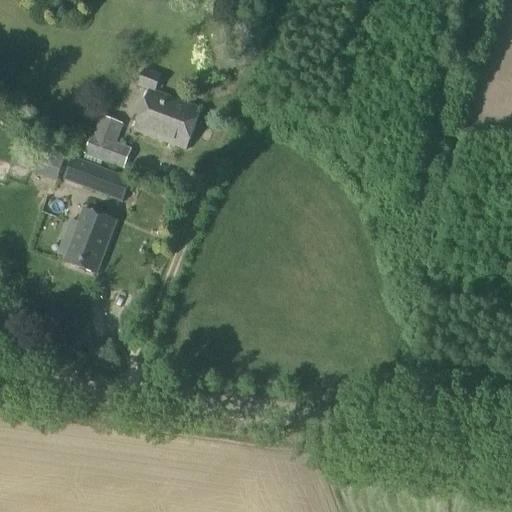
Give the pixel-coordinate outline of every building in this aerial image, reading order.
[(186,151),(201,108),(154,92),(160,77),(142,70),(136,88),(148,92),(133,132),(186,151)] [(115,144),(122,126),(100,117),(93,136),(91,135),(83,155),(122,170),(130,150),(115,144)] [(11,162),(57,178),(64,156),(19,139),(11,162)] [(130,180),(71,158),(63,181),(121,203),(130,180)] [(95,275),(114,222),(83,210),(78,224),(70,221),(64,238),(72,241),(64,263),(95,275)]
